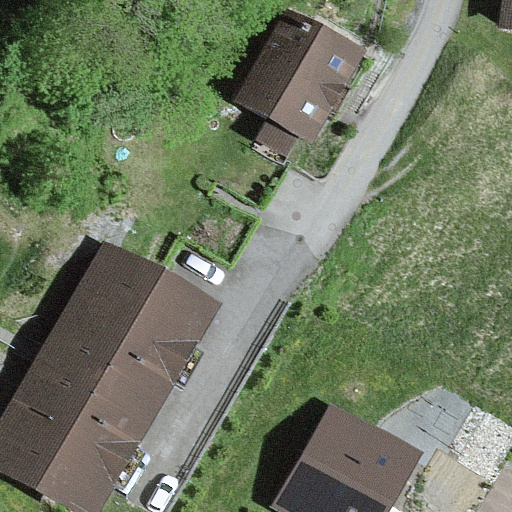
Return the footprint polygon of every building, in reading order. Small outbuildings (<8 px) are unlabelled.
[(511,0),(501,0),(498,28),(511,29),(511,0)] [(285,14),(230,107),(264,126),(253,144),(280,160),(292,141),(306,150),(360,58),(285,14)] [(236,146),(215,184),(263,210),(283,171),(236,146)] [(255,222),(207,193),(179,238),(227,267),(255,222)] [(95,511),(213,310),(99,244),(0,412),(0,476),(61,511),(95,511)] [(380,511),(413,453),(324,405),(267,509),(272,511),(380,511)]
